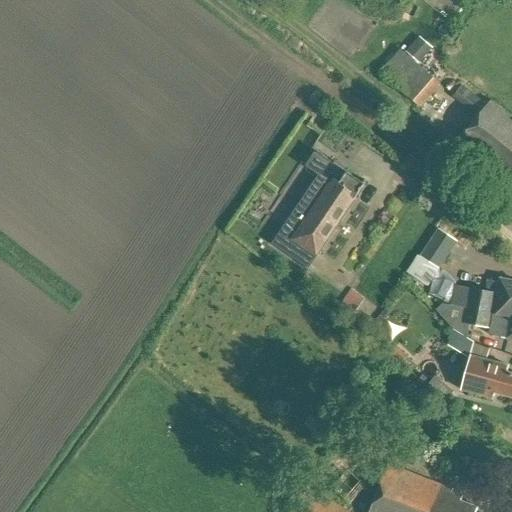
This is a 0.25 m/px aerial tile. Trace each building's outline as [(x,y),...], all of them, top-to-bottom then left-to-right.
[(511,41),(501,60),(511,66),(511,41)] [(468,42),(454,66),(472,77),(486,54),(468,42)] [(401,50),(381,75),(420,108),(441,84),(401,50)] [(463,87),(454,99),(472,114),(482,102),(463,87)] [(511,117),(491,102),(469,130),(456,146),(511,188),(511,117)] [(321,176),(276,243),(275,244),(309,268),(365,186),(317,153),(308,167),(321,176)] [(450,255),(456,245),(457,243),(438,231),(420,258),(440,270),(450,255)] [(511,281),(500,280),(498,294),(472,289),(468,310),(507,318),(507,316),(511,316),(511,281)] [(343,304),(356,314),(365,300),(352,291),(343,304)] [(468,338),(470,326),(491,330),(489,336),(511,340),(511,316),(507,316),(507,318),(468,310),(444,304),(437,311),(454,330),(468,338)] [(490,350),(474,343),(454,330),(449,347),(470,360),(461,391),(494,400),(495,394),(511,398),(511,374),(508,374),(509,368),(487,361),(490,350)] [(407,357),(398,349),(392,354),(401,363),(407,357)] [(389,465),(370,511),(477,511),(478,509),(463,503),(465,498),(453,494),(454,491),(389,465)] [(341,511),(308,491),(295,511),(341,511)]
